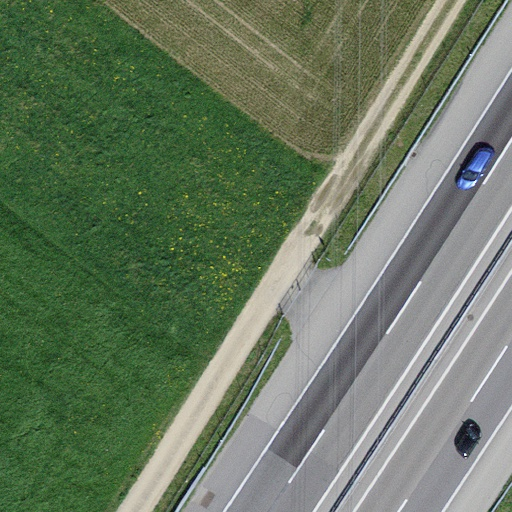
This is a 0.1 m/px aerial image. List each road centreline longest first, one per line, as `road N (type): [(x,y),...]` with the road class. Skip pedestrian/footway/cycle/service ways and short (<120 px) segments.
road 1 (track): [(452,0),(133,511)]
road 2 (motorway): [(511,138),(268,511)]
road 3 (motorway): [(398,511),(511,338)]
